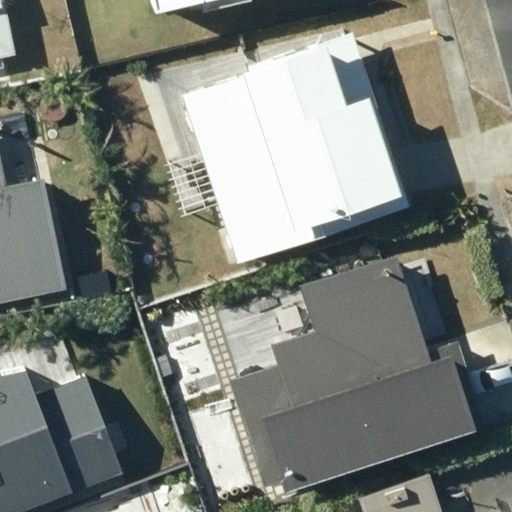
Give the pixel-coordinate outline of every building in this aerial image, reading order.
[(0,0),(0,50),(13,48),(2,0),(0,0)] [(385,170),(324,0),(278,0),(147,46),(213,230),(385,170)] [(0,288),(57,277),(37,179),(0,186),(0,288)] [(283,356),(239,373),(259,425),(277,418),(300,481),(486,413),(462,347),(445,353),(405,243),(307,279),(322,320),(276,337),(283,356)] [(194,313),(149,329),(208,503),(254,487),(194,313)] [(0,511),(120,464),(83,371),(36,390),(26,364),(0,368),(0,511)] [(325,511),(506,511),(495,477),(432,497),(415,448),(315,480),(325,511)]
